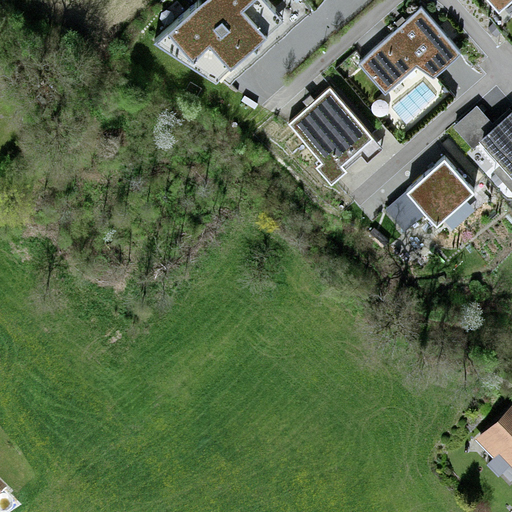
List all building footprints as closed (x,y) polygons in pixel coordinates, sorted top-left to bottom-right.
[(259,23),(276,8),(268,0),(203,0),(202,2),(200,0),(197,0),(154,39),(205,70),(223,55),(231,64),(267,32),(259,23)] [(491,0),(499,8),(508,0),(491,0)] [(461,50),(421,5),(359,61),(385,91),(416,63),(433,75),(461,50)] [(332,151),(341,162),(373,133),(330,85),(289,121),(323,159),(332,151)] [(511,110),(482,137),(511,170),(511,110)] [(437,222),(474,188),(445,155),(407,188),(437,222)] [(511,456),(511,408),(488,431),(511,456)]
